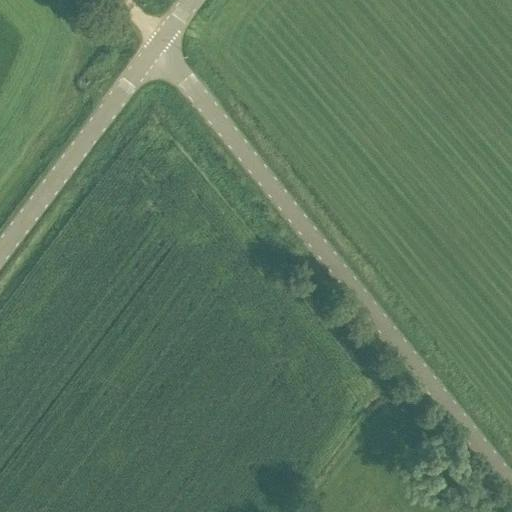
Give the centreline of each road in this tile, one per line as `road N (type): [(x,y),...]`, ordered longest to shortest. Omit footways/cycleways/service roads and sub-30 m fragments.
road 1 (unclassified): [(511,481),(163,42)]
road 2 (unclassified): [(0,256),(163,42)]
